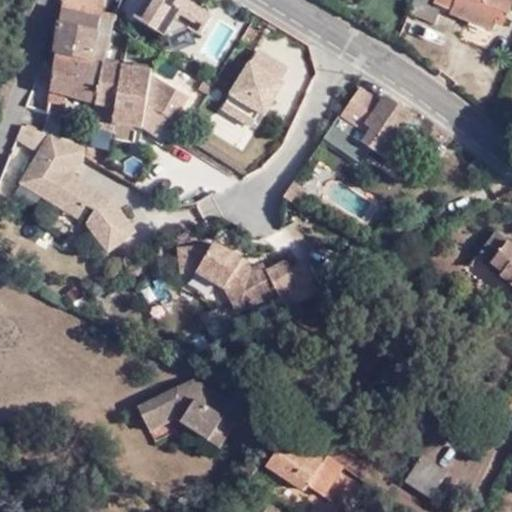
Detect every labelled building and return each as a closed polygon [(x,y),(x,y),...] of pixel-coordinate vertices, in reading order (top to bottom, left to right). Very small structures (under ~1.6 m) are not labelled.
[(62,0),(60,8),(99,18),(101,10),(103,0),(62,0)] [(191,0),(140,0),(130,16),(190,53),(214,14),(191,0)] [(440,7),(421,0),(413,0),(404,24),(428,34),(440,7)] [(511,2),(511,0),(438,0),(453,7),(452,11),(491,27),(497,14),(506,17),(511,2)] [(60,8),(53,54),(104,66),(105,61),(111,21),(99,18),(60,8)] [(113,13),(101,10),(99,18),(111,21),(113,13)] [(94,101),(104,66),(53,54),(47,99),(60,103),(64,94),(94,101)] [(239,58),(214,135),(254,148),(279,71),(239,58)] [(95,106),(90,128),(115,134),(116,122),(143,126),(156,134),(167,114),(174,119),(188,95),(150,72),(150,68),(105,61),(104,66),(94,101),(94,104),(95,106)] [(199,86),(209,91),(213,83),(203,78),(199,86)] [(338,114),(322,138),(358,165),(369,150),(379,157),(402,127),(411,116),(385,96),(380,103),(359,88),(340,115),(338,114)] [(442,143),(447,136),(420,115),(415,121),(442,143)] [(411,116),(402,127),(379,157),(391,166),(413,135),(420,126),(415,121),(416,120),(411,116)] [(46,121),(42,132),(46,134),(56,137),(60,125),(46,121)] [(84,152),(85,147),(56,137),(46,134),(34,155),(47,164),(33,187),(77,214),(83,204),(92,209),(86,219),(85,224),(105,251),(131,232),(109,201),(69,176),(84,152)] [(86,219),(77,214),(33,187),(47,164),(34,155),(17,184),(85,224),(86,219)] [(302,188),(291,181),(280,195),(293,203),(302,188)] [(500,277),(511,286),(511,246),(495,233),(479,254),(504,273),(500,277)] [(273,291),(283,310),(303,300),(289,272),(282,260),(262,271),(259,264),(247,271),(241,274),(234,268),(238,260),(210,242),(204,251),(196,246),(176,249),(178,272),(190,270),(222,289),(227,297),(238,293),(245,306),(273,291)] [(243,262),(238,260),(234,268),(241,274),(247,271),(243,262)] [(302,266),(289,272),(303,300),(317,293),(302,266)] [(234,311),(245,306),(238,293),(227,297),(234,311)] [(139,409),(151,430),(177,417),(220,445),(234,423),(222,416),(231,402),(194,378),(139,409)] [(328,453),(309,441),(302,452),(283,440),(266,465),(281,475),(304,490),(308,486),(327,455),(328,453)] [(237,474),(248,481),(262,460),(252,453),(237,474)] [(327,455),(308,486),(321,495),(341,465),(327,455)] [(411,487),(437,505),(452,480),(426,463),(411,487)] [(495,511),(511,511),(511,483),(509,482),(495,511)]
